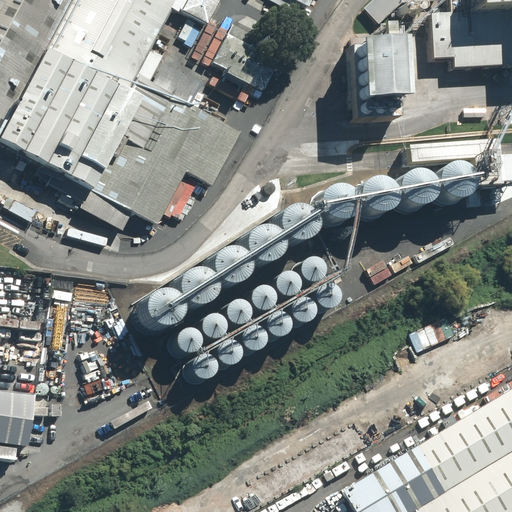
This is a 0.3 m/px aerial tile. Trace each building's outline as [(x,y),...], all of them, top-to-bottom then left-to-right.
[(0,0),(0,116),(33,57),(63,0),(0,0)] [(63,0),(33,57),(115,100),(126,79),(168,0),(63,0)] [(303,0),(169,0),(164,10),(199,29),(214,0),(283,0),(299,8),(303,0)] [(430,7),(430,0),(371,0),(357,13),(371,28),(392,8),(430,7)] [(511,0),(453,0),(455,17),(421,19),(424,73),(511,67),(511,0)] [(249,53),(258,36),(232,22),(223,39),(220,38),(205,66),(214,72),(207,86),(232,100),(240,85),(254,93),(269,64),(249,53)] [(379,45),(338,48),(342,114),(383,111),(379,45)] [(204,190),(233,136),(126,79),(115,100),(34,58),(33,57),(0,116),(0,153),(149,232),(179,176),(204,190)] [(486,146),(394,152),(395,171),(455,167),(457,193),(489,191),(486,146)] [(421,208),(431,212),(441,212),(450,206),(455,197),(455,186),(449,178),(440,173),(429,173),(420,179),(415,188),(415,199),(421,208)] [(381,214),(390,219),(401,218),(410,213),(415,203),(414,193),(409,184),(399,179),(389,179),(380,185),(375,194),(375,205),(381,214)] [(341,222),(351,227),(361,227),(370,221),(375,212),(375,201),(369,192),(360,188),(349,188),(340,194),(335,203),(336,214),(341,222)] [(301,229),(311,233),(321,233),(330,227),(335,218),(335,207),(329,199),(320,194),(309,194),(300,200),(295,209),(296,220),(301,229)] [(260,255),(270,260),(280,260),(289,254),(294,245),(294,234),(288,225),(279,220),(268,221),(259,226),(254,236),(255,246),(260,255)] [(226,276),(235,281),(246,281),(255,275),(260,266),(260,255),(254,246),(244,241),(234,242),(225,247),(220,257),(220,267),(226,276)] [(192,298),(202,303),(212,302),(221,297),(226,287),(226,277),(220,268),(211,263),(200,263),(191,269),(186,278),(186,289),(192,298)] [(287,289),(293,292),(299,291),(305,288),(308,282),(307,276),(304,270),(298,267),(292,268),(286,271),(283,277),(283,283),(287,289)] [(261,303),(267,306),(273,306),(278,303),(282,297),(281,291),(278,285),(272,282),(266,282),(260,286),(257,291),(257,298),(261,303)] [(158,320),(168,325),(178,324),(187,319),(192,309),(192,299),(186,290),(177,285),(166,285),(157,291),(152,300),(153,311),(158,320)] [(301,315),(307,318),(313,317),(319,314),(322,308),(322,302),(318,296),(312,293),(306,294),(300,297),(297,303),(298,309),(301,315)] [(234,318),(240,321),(246,321),(252,318),(255,312),(255,305),(251,300),(245,297),(239,297),(233,301),(230,306),(231,313),(234,318)] [(124,341),(134,346),(144,345),(153,340),(158,330),(158,320),(152,311),(143,306),(132,306),(123,312),(118,321),(119,332),(124,341)] [(277,330),(282,333),(289,333),(294,329),(297,324),(297,317),(294,312),(288,309),(282,309),(276,312),(273,318),(273,325),(277,330)] [(211,333),(217,336),(223,335),(229,332),(232,326),(232,320),(228,314),(222,311),(216,311),(210,315),(207,321),(208,327),(211,333)] [(250,344),(256,347),(262,347),(268,343),(271,337),(271,331),(267,325),(261,322),(255,323),(249,326),(246,332),(247,338),(250,344)] [(188,345),(193,348),(200,348),(205,345),(208,339),(208,333),(205,327),(199,324),(192,324),(187,328),(184,333),(184,340),(188,345)] [(226,358),(232,361),(238,360),(244,357),(247,351),(247,345),(243,339),(237,336),(231,337),(225,340),(222,346),(223,352),(226,358)] [(162,360),(168,363),(174,363),(180,359),(183,354),(183,347),(179,342),(173,339),(167,339),(161,342),(158,348),(159,355),(162,360)] [(202,372),(208,375),(215,375),(220,371),(223,365),(223,359),(219,354),(214,351),(207,351),(202,354),(199,360),(199,366),(202,372)] [(177,386),(183,389),(190,389),(195,385),(198,380),(198,373),(194,368),(189,365),(182,365),(177,368),(174,374),(174,381),(177,386)] [(60,386),(45,386),(45,395),(59,396),(60,386)] [(413,511),(511,453),(511,388),(338,492),(349,511),(413,511)] [(0,451),(17,454),(24,402),(0,398),(0,451)] [(511,511),(511,453),(413,511),(511,511)]
